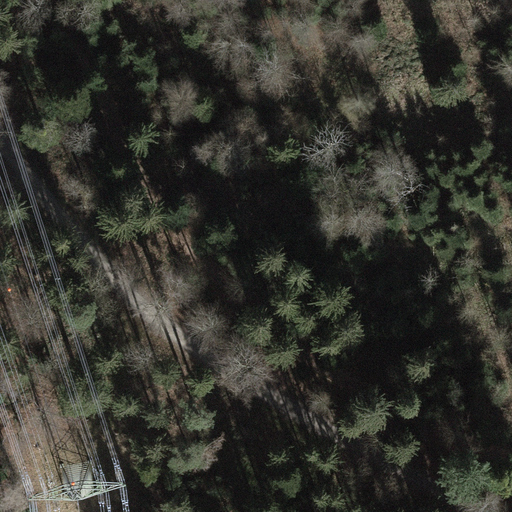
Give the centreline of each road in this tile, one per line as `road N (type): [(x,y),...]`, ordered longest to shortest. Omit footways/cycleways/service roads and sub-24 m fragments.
road 1 (track): [(52,0),(102,114),(308,363),(511,468)]
road 2 (track): [(0,138),(240,388),(471,511)]
